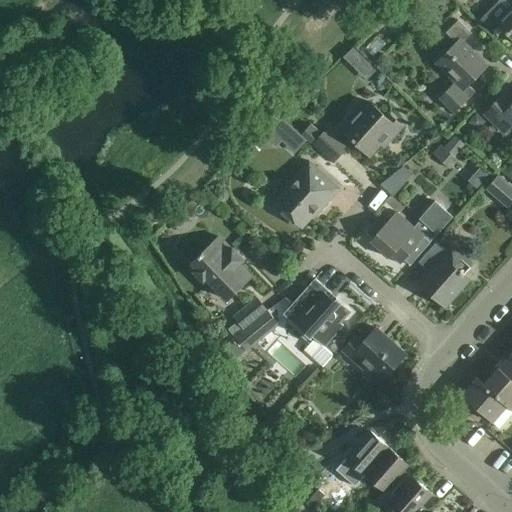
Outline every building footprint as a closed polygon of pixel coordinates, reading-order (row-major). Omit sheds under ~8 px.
[(511,4),(506,10),(498,2),(481,20),(499,37),(504,32),(511,39),(511,4)] [(472,34),(458,20),(445,33),(455,43),(435,63),(454,82),(438,98),(454,113),(475,92),(469,86),(488,66),(463,42),(472,34)] [(351,49),(343,56),(364,77),(372,70),(351,49)] [(511,98),(505,92),(482,114),(504,135),(511,126),(511,98)] [(392,123),(381,113),(369,101),(342,131),(369,156),(385,138),(389,142),(403,125),(396,119),(392,123)] [(272,145),(278,138),(292,151),(303,139),(275,114),(258,133),(272,145)] [(344,149),(324,131),(312,145),(332,163),(344,149)] [(464,145),(454,136),(444,148),(454,157),(464,145)] [(341,190),(325,175),(309,161),(285,188),(286,189),(274,203),(302,228),(319,209),(321,211),(341,190)] [(388,193),(410,176),(401,165),(379,182),(388,193)] [(479,169),(468,181),(476,188),(488,176),(479,169)] [(511,204),(511,187),(498,176),(487,189),(509,208),(511,204)] [(437,235),(453,217),(435,201),(419,219),(420,219),(413,227),(396,212),(386,223),(380,218),(368,232),(374,237),(370,241),(390,258),(391,256),(400,264),(404,259),(410,264),(436,234),(437,235)] [(244,260),(237,252),(232,248),(231,249),(219,237),(190,265),(194,268),(191,270),(203,283),(206,280),(226,300),(252,276),(240,264),(244,260)] [(429,271),(422,278),(418,283),(445,307),(469,280),(463,275),(465,273),(463,272),(471,263),(472,265),(473,264),(451,244),(445,251),(435,243),(418,262),(429,271)] [(315,278),(283,314),(310,338),(312,336),(324,347),(332,355),(343,343),(334,335),(343,325),(341,323),(351,311),(336,297),(333,300),(329,296),(331,294),(315,278)] [(257,298),(233,317),(237,322),(243,330),(267,310),(257,298)] [(267,310),(243,330),(234,337),(246,351),(278,324),(267,310)] [(237,322),(228,329),(234,337),(243,330),(237,322)] [(365,361),(383,378),(384,378),(405,354),(376,328),(362,343),(354,336),(343,349),(361,365),(365,361)] [(511,352),(498,369),(511,380),(511,352)] [(511,380),(498,369),(483,385),(507,406),(511,410),(511,380)] [(492,422),(507,406),(483,385),(476,379),(458,400),(465,406),(469,401),(492,422)] [(346,458),(365,475),(389,448),(370,431),(346,458)] [(385,509),(389,504),(403,488),(395,480),(408,465),(389,448),(365,475),(384,491),(376,501),(385,509)] [(421,511),(418,509),(432,494),(413,477),(403,488),(389,504),(397,511),(396,511),(421,511)] [(324,495),(318,490),(306,503),(312,509),(324,495)]
